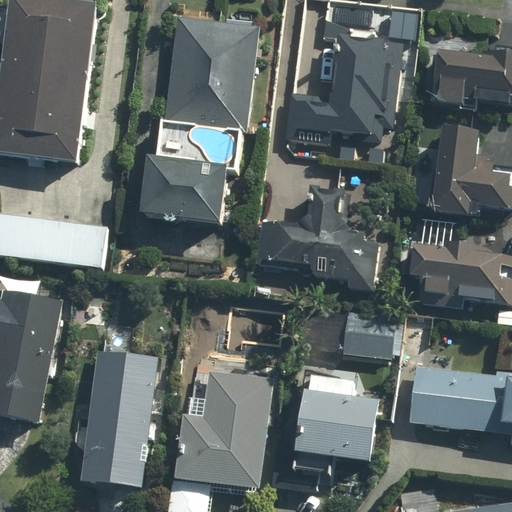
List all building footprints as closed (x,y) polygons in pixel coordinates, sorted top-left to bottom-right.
[(112,1),(103,0),(20,0),(3,148),(93,159),(112,1)] [(269,27),(186,17),(174,120),(257,130),(269,27)] [(389,141),(392,118),(402,119),(412,41),(353,34),(345,98),(299,92),(294,129),(389,141)] [(511,43),(500,43),(499,54),(447,49),(442,96),(511,102),(511,43)] [(494,129),(454,125),(445,210),(485,214),(486,203),(511,205),(511,164),(490,162),(494,129)] [(243,163),(163,153),(155,212),(235,222),(243,163)] [(356,187),(322,183),(318,226),(269,221),(264,267),(382,279),(387,233),(352,230),(356,187)] [(117,228),(3,214),(0,237),(0,253),(112,268),(117,228)] [(459,241),(458,249),(421,244),(415,289),(430,291),(428,304),(465,309),(466,295),(511,301),(511,255),(494,254),(495,245),(459,241)] [(73,299),(9,289),(7,297),(0,296),(0,413),(54,422),(73,299)] [(167,356),(104,351),(93,478),(156,484),(167,356)] [(511,375),(424,367),(418,422),(511,431),(511,375)] [(212,417),(193,416),(187,479),(273,487),(284,376),(217,370),(212,417)] [(393,399),(318,390),(310,448),(385,458),(393,399)]
